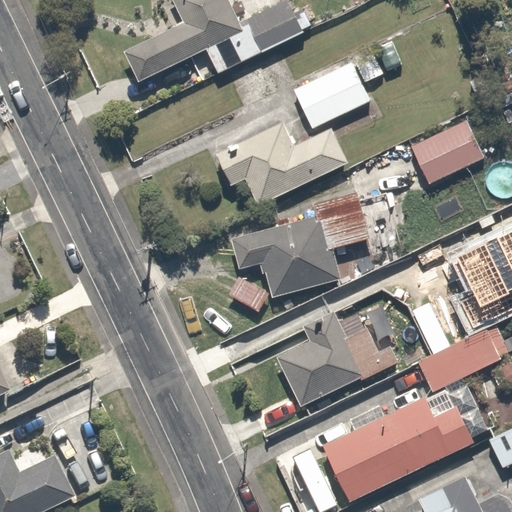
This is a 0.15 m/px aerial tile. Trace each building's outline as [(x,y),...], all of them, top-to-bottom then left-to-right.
[(289,0),(244,22),(233,0),(177,0),(188,23),(128,51),(143,81),(210,49),(221,74),(308,32),(307,29),(315,25),(306,8),(298,12),(291,0),(289,0)] [(376,52),(357,61),(367,82),(386,73),(376,52)] [(373,102),(354,61),(297,89),(316,129),(373,102)] [(484,79),(474,83),(482,100),(491,96),(484,79)] [(406,142),(428,185),(484,157),(462,114),(406,142)] [(263,206),(352,162),(336,128),(300,145),(287,120),(220,153),(236,185),(249,178),(263,206)] [(346,279),(337,248),(375,238),(362,192),(317,204),(320,212),(315,213),(316,217),(235,239),(243,269),(264,263),(266,274),(270,273),(276,298),(346,279)] [(392,262),(349,282),(364,315),(427,286),(414,260),(396,268),(392,262)] [(262,312),(273,293),(242,276),(232,295),(262,312)] [(366,380),(403,362),(395,345),(383,351),(371,328),(369,329),(361,315),(345,323),(338,310),(307,325),(314,340),(281,357),(305,407),(364,378),(366,380)] [(511,349),(499,323),(422,361),(437,391),(505,358),(504,356),(511,351),(511,349)] [(511,363),(504,368),(501,370),(499,375),(499,379),(502,385),(509,387),(511,387),(511,363)] [(0,398),(13,393),(0,366),(0,398)] [(354,502),(479,442),(470,422),(476,419),(471,408),(464,412),(461,405),(439,415),(429,396),(389,416),(384,405),(353,419),(358,431),(327,444),(354,502)] [(511,429),(492,439),(506,468),(511,465),(511,429)] [(0,511),(48,511),(77,499),(57,457),(21,474),(11,452),(0,457),(0,511)] [(484,502),(471,476),(423,499),(427,508),(418,511),(511,511),(511,498),(502,493),(484,502)]
